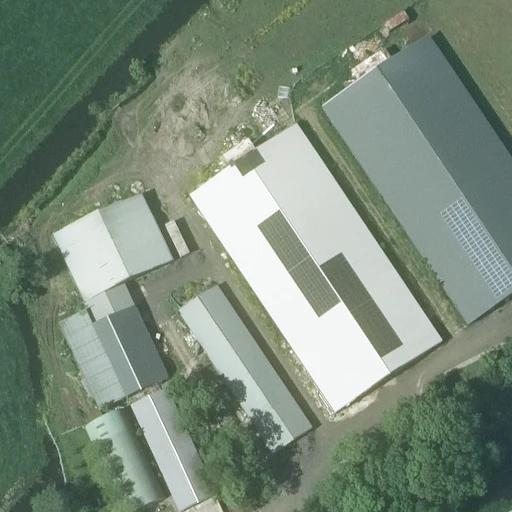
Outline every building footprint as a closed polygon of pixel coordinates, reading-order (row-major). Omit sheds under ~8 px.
[(511,296),(511,161),(429,37),(322,109),(467,326),(511,296)] [(231,147),(236,137),(238,125),(237,113),(233,102),(226,93),(217,86),(206,82),(194,80),(183,82),(172,87),(163,95),(157,105),(153,116),(153,128),(155,139),(161,149),(169,158),(179,163),(191,166),(203,166),(214,162),(224,156),(231,147)] [(441,344),(295,126),(190,196),(336,414),(441,344)] [(101,412),(168,380),(123,286),(172,263),(140,196),(52,238),(87,311),(59,325),(101,412)] [(274,455),(312,430),(216,286),(177,312),(214,367),(204,373),(213,387),(224,380),(274,455)] [(132,407),(180,511),(183,511),(216,497),(167,390),(132,407)] [(84,428),(123,511),(138,511),(166,499),(123,410),(84,428)]
